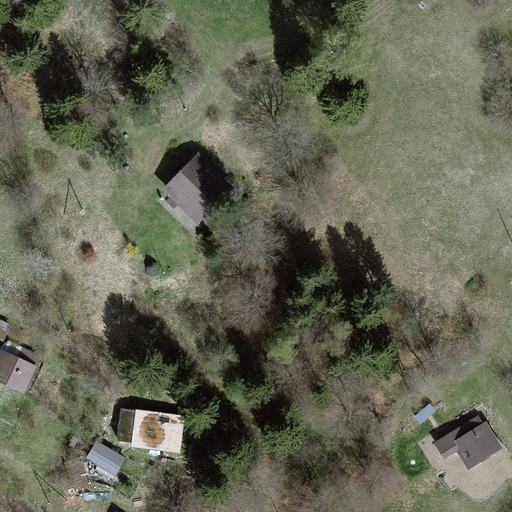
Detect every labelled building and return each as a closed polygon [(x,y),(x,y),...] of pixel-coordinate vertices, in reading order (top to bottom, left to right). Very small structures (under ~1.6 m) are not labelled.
[(199,225),(229,192),(197,163),(167,195),(199,225)] [(10,341),(5,354),(0,351),(0,376),(25,388),(38,356),(23,350),(22,346),(10,341)] [(182,417),(136,411),(136,413),(120,411),(116,441),(132,444),(167,448),(170,428),(180,429),(182,417)] [(497,447),(478,417),(436,443),(443,455),(458,446),(469,464),(497,447)] [(115,474),(126,459),(97,441),(87,456),(115,474)] [(91,482),(86,462),(69,466),(74,487),(91,482)]
